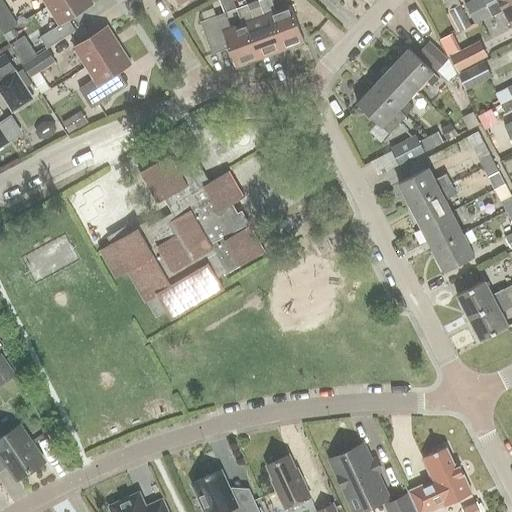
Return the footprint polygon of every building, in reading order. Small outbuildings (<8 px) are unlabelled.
[(68,19),(93,4),(90,0),(56,0),(47,6),(59,25),(40,37),(47,49),(75,30),(68,19)] [(232,0),(219,0),(224,13),(236,9),(232,0)] [(259,0),(258,0),(264,15),(267,14),(281,50),(304,42),(290,5),(275,11),(270,0),(259,0)] [(469,13),(496,0),(472,0),(464,4),(469,13)] [(511,20),(511,0),(496,0),(469,13),(474,22),(502,9),(508,23),(511,20)] [(448,9),(454,21),(465,16),(458,4),(448,9)] [(0,29),(3,34),(14,27),(0,5),(0,29)] [(267,14),(264,15),(252,20),(247,5),(236,9),(241,24),(245,22),(258,59),(281,50),(267,14)] [(212,9),(201,13),(204,21),(215,16),(212,9)] [(245,22),(241,24),(230,28),(224,13),(215,16),(204,21),(200,22),(212,54),(228,48),(235,67),(258,59),(245,22)] [(469,25),(465,16),(454,21),(458,30),(469,25)] [(85,66),(119,45),(107,26),(73,47),(85,66)] [(36,56),(23,36),(10,45),(22,64),(36,56)] [(470,48),(462,52),(455,37),(441,43),(449,58),(451,57),(456,70),(476,60),(470,48)] [(416,55),(435,72),(446,60),(428,42),(416,55)] [(118,72),(131,64),(119,45),(85,66),(93,79),(79,89),(91,108),(127,86),(118,72)] [(433,72),(408,48),(391,67),(416,90),(424,81),(430,86),(436,80),(430,74),(433,72)] [(30,77),(55,61),(47,49),(22,64),(30,77)] [(0,78),(15,69),(5,53),(0,56),(0,78)] [(484,61),(458,74),(465,89),(491,76),(484,61)] [(406,100),(416,90),(391,67),(374,85),(399,108),(405,114),(413,106),(406,100)] [(32,98),(15,72),(0,81),(0,92),(12,112),(32,98)] [(399,108),(374,85),(357,103),(381,127),(391,117),(396,122),(403,114),(397,109),(399,108)] [(507,87),(495,93),(499,103),(511,97),(507,87)] [(511,96),(511,97),(499,103),(504,111),(511,107),(511,96)] [(477,116),(484,131),(498,124),(490,109),(477,116)] [(61,124),(68,135),(77,130),(87,124),(80,112),(61,124)] [(478,124),(473,113),(463,118),(468,129),(478,124)] [(8,118),(0,123),(0,146),(7,142),(7,141),(18,134),(19,130),(12,119),(8,118)] [(511,121),(502,127),(511,146),(511,121)] [(46,140),(52,136),(56,128),(51,122),(43,123),(37,127),(35,133),(39,140),(46,140)] [(450,125),(440,130),(446,142),(458,136),(450,125)] [(437,131),(428,136),(434,147),(443,142),(437,131)] [(416,135),(390,149),(398,165),(424,151),(416,135)] [(428,136),(419,141),(424,151),(434,147),(428,136)] [(477,158),(478,158),(483,168),(494,162),(489,153),(485,154),(479,141),(470,145),(477,158)] [(265,251),(241,211),(237,213),(232,204),(244,197),(229,171),(209,183),(194,157),(177,167),(170,155),(139,173),(157,203),(164,199),(172,213),(140,231),(138,228),(130,233),(127,226),(108,237),(111,244),(100,250),(116,277),(127,270),(145,301),(147,300),(156,316),(166,310),(171,319),(223,289),(216,278),(226,273),(226,274),(265,251)] [(498,171),(494,162),(483,168),(488,177),(498,171)] [(409,205),(451,184),(446,174),(435,180),(428,167),(398,183),(409,205)] [(451,212),(445,200),(456,194),(451,184),(409,205),(421,228),(451,212)] [(511,208),(511,197),(501,202),(506,212),(511,208)] [(462,234),(451,212),(421,228),(432,250),(462,234)] [(474,257),(467,244),(475,240),(470,230),(462,234),(432,250),(444,272),(474,257)] [(468,318),(511,295),(511,285),(504,289),(493,294),(486,280),(457,295),(468,318)] [(511,306),(511,305),(511,295),(468,318),(480,341),(509,326),(501,312),(511,307),(511,306)] [(0,384),(14,375),(0,354),(0,384)] [(44,462),(19,425),(0,438),(0,437),(0,454),(17,480),(44,462)] [(355,511),(386,498),(362,445),(331,460),(355,511)] [(471,494),(457,462),(453,464),(446,447),(422,458),(432,480),(409,491),(418,511),(426,511),(443,504),(444,506),(471,494)] [(295,470),(289,455),(266,465),(273,480),(272,481),(284,509),(310,497),(297,469),(295,470)] [(258,511),(250,493),(234,500),(220,470),(191,483),(204,511),(224,511),(228,510),(228,511),(258,511)] [(164,511),(160,503),(144,510),(137,496),(112,507),(114,511),(164,511)] [(412,511),(405,496),(387,504),(390,511),(412,511)] [(337,511),(333,502),(315,510),(315,511),(337,511)] [(480,511),(476,502),(461,509),(462,511),(480,511)]
